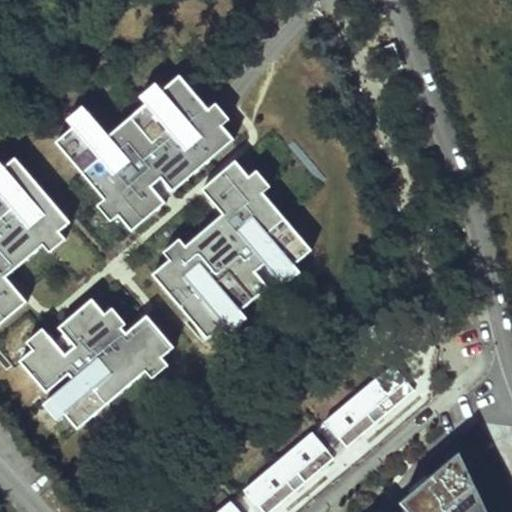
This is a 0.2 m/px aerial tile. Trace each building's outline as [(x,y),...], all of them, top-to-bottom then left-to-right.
[(402,67),(394,43),(375,50),(384,74),(402,67)] [(171,179),(235,126),(222,111),(228,106),(215,91),(209,96),(178,60),(160,76),(154,68),(138,82),(144,89),(108,120),(82,89),(65,104),(73,113),(54,128),(103,186),(96,192),(109,208),(116,203),(130,220),(165,190),(151,173),(160,166),(171,179)] [(58,218),(70,209),(15,143),(4,152),(0,146),(0,311),(27,289),(5,263),(42,232),(47,239),(64,225),(58,218)] [(200,176),(222,202),(185,232),(179,226),(163,239),(170,247),(151,262),(212,335),(247,305),(242,298),(269,276),(256,260),(265,252),(282,273),(301,257),(297,252),(313,239),(264,180),(271,174),(256,157),(250,163),(236,147),(200,176)] [(63,400),(77,416),(146,360),(150,365),(167,352),(162,346),(175,336),(147,302),(125,320),(121,316),(126,312),(112,295),(104,301),(93,287),(58,316),(72,334),(63,341),(42,315),(25,329),(32,337),(19,348),(46,381),(40,386),(56,406),(63,400)] [(392,359),(323,417),(348,446),(417,388),(392,359)] [(312,426),(242,484),(265,511),(268,511),(337,455),(312,426)] [(485,511),(456,449),(378,511),(485,511)] [(244,511),(230,494),(208,511),(244,511)]
